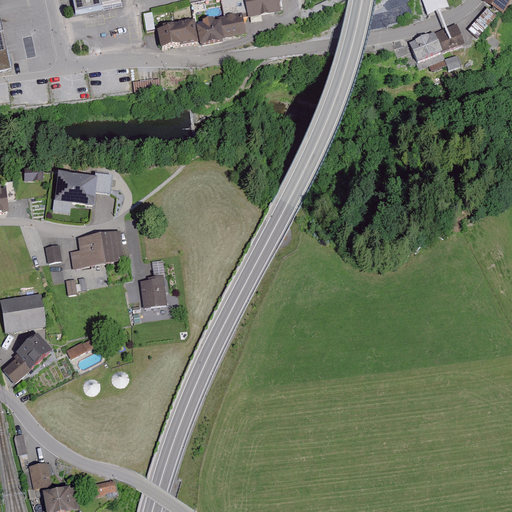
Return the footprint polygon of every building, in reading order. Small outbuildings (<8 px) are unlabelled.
[(74,0),(79,21),(121,13),(118,0),(74,0)] [(280,0),(245,0),(249,20),(283,13),(280,0)] [(450,0),(425,0),(430,12),(452,3),(450,0)] [(511,15),(511,0),(492,0),(491,1),(511,16),(511,15)] [(480,32),(498,11),(490,4),(473,25),(480,32)] [(148,26),(156,25),(155,9),(147,9),(148,26)] [(242,18),(157,32),(161,54),(198,48),(201,51),(224,46),(224,43),(247,39),(242,18)] [(472,50),(463,28),(415,46),(422,69),(472,50)] [(0,35),(0,75),(12,73),(3,35),(0,35)] [(161,92),(161,80),(135,81),(136,94),(161,92)] [(44,184),(44,174),(23,175),(23,185),(44,184)] [(99,183),(61,176),(55,214),(72,217),(73,206),(98,210),(100,195),(113,197),(116,181),(102,178),(99,183)] [(7,195),(0,195),(0,218),(10,217),(7,195)] [(126,263),(121,233),(100,237),(105,266),(126,263)] [(79,240),(81,252),(71,254),(74,271),(105,266),(100,237),(79,240)] [(61,246),(47,249),(50,269),(64,266),(61,246)] [(164,278),(141,281),(145,311),(168,308),(164,278)] [(68,296),(77,295),(76,281),(67,281),(68,296)] [(42,296),(0,301),(0,312),(4,339),(47,333),(42,296)] [(53,356),(36,338),(15,357),(18,361),(3,375),(15,390),(53,356)] [(91,341),(67,353),(73,364),(97,352),(91,341)] [(18,456),(28,453),(24,435),(14,438),(18,456)] [(48,465),(28,468),(32,494),(44,492),(46,511),(77,511),(74,489),(53,493),(48,465)] [(115,483),(94,487),(96,497),(117,492),(115,483)]
